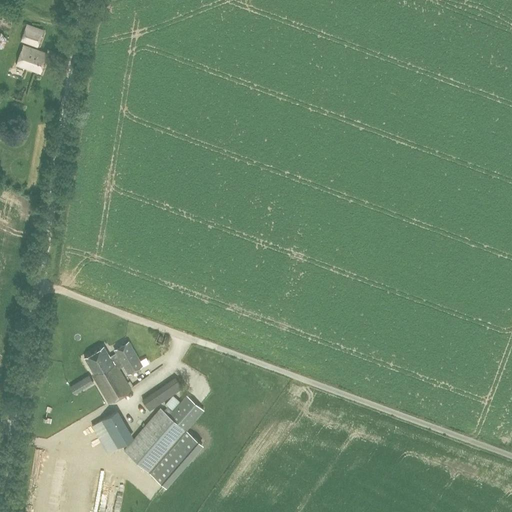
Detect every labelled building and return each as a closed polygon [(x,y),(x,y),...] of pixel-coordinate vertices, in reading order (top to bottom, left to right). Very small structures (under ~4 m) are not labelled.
[(21,41),(37,46),(43,30),(27,24),(21,41)] [(16,64),(40,73),(47,53),(23,44),(16,64)] [(128,373),(142,365),(128,341),(114,349),(116,352),(109,356),(103,346),(84,357),(93,373),(92,374),(109,402),(129,390),(115,366),(122,362),(128,373)] [(149,410),(182,387),(175,377),(142,399),(149,410)] [(82,388),(78,382),(72,386),(75,392),(82,388)] [(97,402),(105,399),(100,387),(91,390),(97,402)] [(51,431),(57,390),(42,388),(36,429),(51,431)] [(83,398),(86,406),(93,403),(90,395),(83,398)] [(123,450),(163,486),(201,444),(185,430),(203,410),(187,395),(169,415),(161,408),(123,450)] [(115,411),(106,416),(101,419),(117,447),(130,439),(115,411)] [(107,511),(120,511),(128,465),(115,463),(107,511)] [(75,511),(81,491),(70,489),(65,511),(75,511)]
